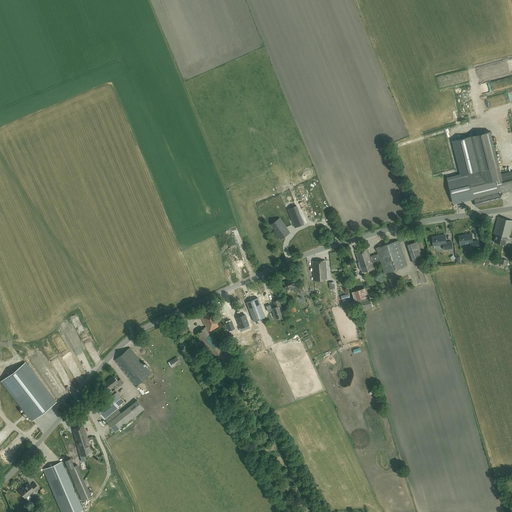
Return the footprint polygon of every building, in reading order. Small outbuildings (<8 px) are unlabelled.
[(490,131),(453,140),(461,174),(447,177),(453,202),(474,197),(474,199),(476,206),(502,199),(500,193),(511,189),(511,171),(501,174),(490,131)] [(288,208),(295,227),(303,224),(296,205),(288,208)] [(509,238),(511,227),(511,221),(498,218),(494,234),(496,234),(494,242),(505,245),(507,237),(509,238)] [(276,224),(273,226),(276,230),(274,231),(280,239),(289,233),(280,221),(277,223),(276,223),(276,224)] [(308,229),(304,230),(305,248),(316,248),(316,225),(308,225),(308,229)] [(471,249),(479,248),(478,240),(473,241),(472,233),(465,234),(465,235),(459,236),(460,244),(470,243),(471,249)] [(444,250),(452,249),(451,241),(446,242),(445,234),(439,235),(439,236),(432,237),(433,246),(443,244),(444,250)] [(361,270),(362,273),(373,269),(371,263),(380,260),(385,273),(407,266),(398,240),(376,248),(378,254),(370,256),(368,249),(356,253),(360,265),(359,266),(360,270),(361,270)] [(414,263),(424,260),(417,241),(407,245),(414,263)] [(314,281),(327,280),(325,260),(312,261),(314,281)] [(297,287),(296,285),(293,278),(283,282),(286,290),(290,288),(291,290),(295,289),(296,293),(299,292),(299,293),(302,292),(300,286),(297,287)] [(354,298),(361,297),(360,293),(364,292),(363,287),(352,289),(354,298)] [(265,317),(258,298),(247,303),(254,321),(265,317)] [(358,312),(372,308),(369,298),(355,302),(358,312)] [(276,306),(271,308),(275,319),(283,315),(281,309),(278,300),(274,301),(276,306)] [(219,365),(230,357),(223,349),(209,332),(218,326),(216,322),(219,320),(214,312),(211,314),(209,311),(200,317),(206,327),(196,335),(219,365)] [(249,325),(245,314),(237,317),(241,328),(244,326),(246,329),(250,328),(249,325)] [(235,328),(232,321),(226,323),(228,327),(230,330),(235,328)] [(182,337),(189,332),(185,326),(178,331),(182,337)] [(136,386),(151,374),(130,347),(114,360),(136,386)] [(172,368),(180,362),(177,357),(169,362),(172,368)] [(1,381),(32,421),(56,402),(25,363),(1,381)] [(119,386),(123,382),(121,379),(118,381),(114,376),(106,383),(111,389),(116,384),(119,386)] [(119,406),(125,401),(118,392),(97,408),(116,432),(144,409),(137,400),(122,413),(118,408),(120,407),(119,406)] [(92,452),(88,441),(87,438),(84,428),(83,426),(72,429),(73,432),(73,433),(80,456),(92,452)] [(70,458),(43,470),(61,511),(80,511),(83,511),(64,468),(67,467),(82,501),(91,497),(77,465),(74,466),(70,458)] [(109,480),(103,483),(105,489),(111,487),(109,480)] [(35,492),(39,488),(35,482),(31,486),(28,483),(24,486),(25,487),(20,492),(25,498),(34,490),(35,492)]
